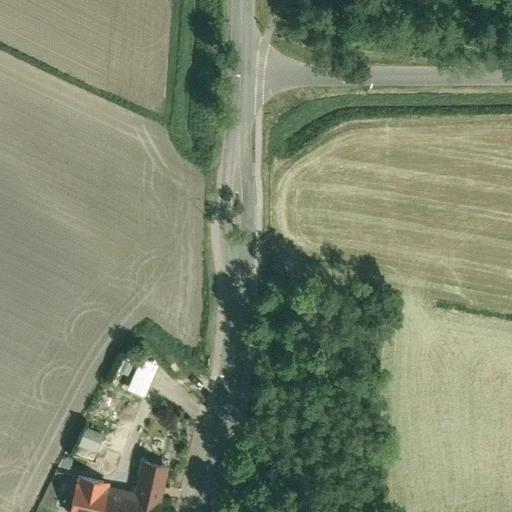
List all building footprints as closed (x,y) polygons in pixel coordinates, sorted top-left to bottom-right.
[(105,434),(86,426),(78,445),(98,453),(105,434)] [(157,511),(168,463),(143,458),(135,494),(109,489),(103,511),(157,511)] [(70,462),(65,479),(88,484),(93,466),(70,462)] [(55,510),(62,511),(82,511),(88,484),(65,479),(62,478),(55,510)] [(103,511),(109,489),(88,484),(82,511),(103,511)]
